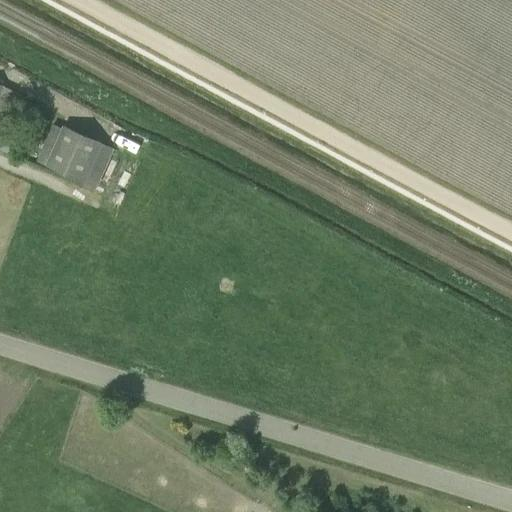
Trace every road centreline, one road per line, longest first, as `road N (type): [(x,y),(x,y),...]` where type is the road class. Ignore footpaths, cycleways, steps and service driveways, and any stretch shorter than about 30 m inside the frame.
road 1 (unclassified): [(511,505),(0,347)]
road 2 (track): [(71,0),(511,236)]
